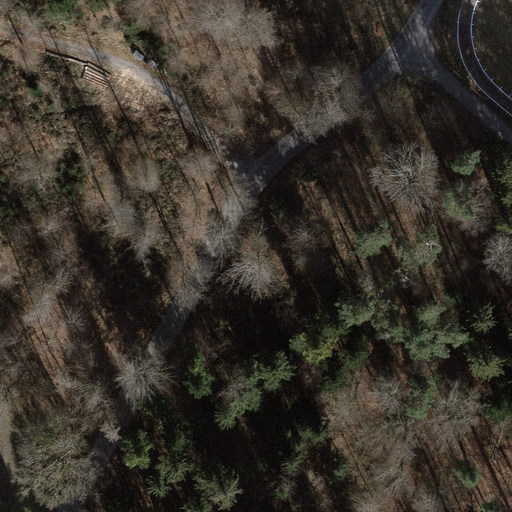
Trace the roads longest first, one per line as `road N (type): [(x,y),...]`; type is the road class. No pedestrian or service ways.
road 1 (unclassified): [(431,0),(390,61),(252,184),(63,511)]
road 2 (track): [(252,184),(150,76),(0,25)]
road 3 (track): [(511,141),(406,44)]
road 4 (unknown): [(511,109),(469,56),(470,0)]
